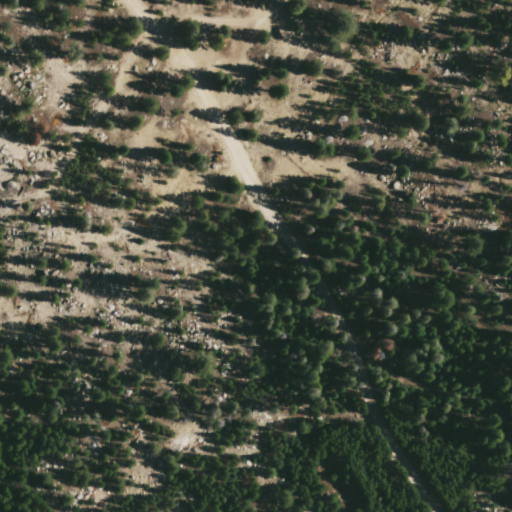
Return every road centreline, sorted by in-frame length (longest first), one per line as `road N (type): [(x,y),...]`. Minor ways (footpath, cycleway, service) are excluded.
road 1 (track): [(438,511),(379,417),(330,304),(200,84),(131,0)]
road 2 (track): [(153,24),(46,189),(0,199)]
road 3 (track): [(180,58),(208,25),(260,18),(277,0)]
